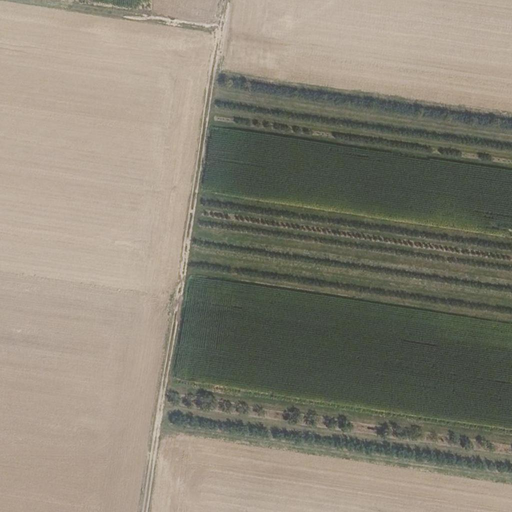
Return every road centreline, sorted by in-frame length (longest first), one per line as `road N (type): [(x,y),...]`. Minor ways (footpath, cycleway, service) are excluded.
road 1 (track): [(215,32),(142,511)]
road 2 (track): [(40,0),(215,32)]
